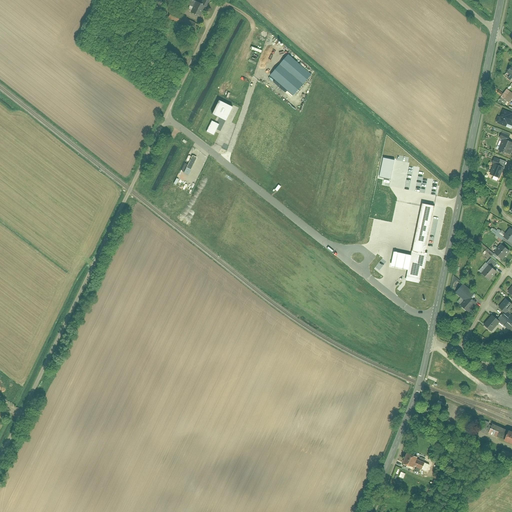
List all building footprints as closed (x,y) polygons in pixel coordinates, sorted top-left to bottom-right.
[(205,0),(204,0),(202,5),(193,1),(189,10),(193,12),(192,14),(200,18),(205,8),(208,9),(211,3),(205,0)] [(173,14),(170,19),(195,31),(197,26),(173,14)] [(294,95),(312,74),(289,55),(271,76),(294,95)] [(511,94),(507,91),(502,98),(509,103),(511,99),(511,94)] [(212,112),(225,118),(232,105),(219,98),(212,112)] [(511,116),(502,113),(500,119),(498,118),(496,124),(505,128),(507,125),(511,126),(511,116)] [(206,131),(213,134),(218,123),(211,120),(206,131)] [(508,155),(511,145),(511,141),(508,140),(509,138),(501,135),(500,139),(503,140),(499,151),(508,155)] [(189,175),(196,159),(191,157),(183,173),(189,175)] [(495,166),(491,175),(499,178),(505,163),(494,159),(492,164),(495,166)] [(407,272),(406,276),(419,279),(422,268),(424,269),(427,253),(425,252),(434,205),(422,202),(412,254),(393,251),(389,268),(407,272)] [(509,251),(503,245),(496,253),(502,258),(509,251)] [(492,260),(481,273),(492,281),(498,273),(493,269),(497,264),(492,260)] [(465,298),(460,304),(471,313),(478,305),(469,298),(473,292),(466,286),(460,293),(465,298)] [(511,323),(508,320),(511,316),(507,312),(511,306),(511,303),(506,298),(499,307),(502,310),(496,317),(495,316),(486,327),(492,332),(500,322),(503,325),(508,329),(511,323)] [(486,422),(483,429),(489,431),(492,424),(486,422)] [(511,432),(492,423),(488,433),(511,443),(511,432)] [(418,458),(407,453),(403,464),(413,469),(415,464),(423,467),(426,462),(417,459),(418,458)]
